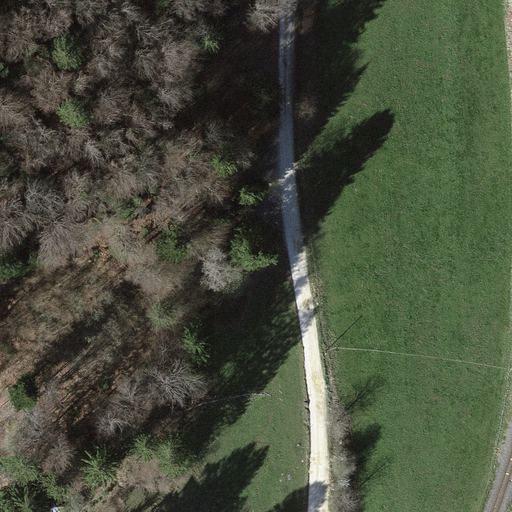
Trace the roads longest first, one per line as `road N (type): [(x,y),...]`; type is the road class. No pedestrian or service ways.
road 1 (track): [(284,0),(276,62),(314,394),(319,511)]
road 2 (track): [(80,511),(150,399),(232,212),(289,183)]
